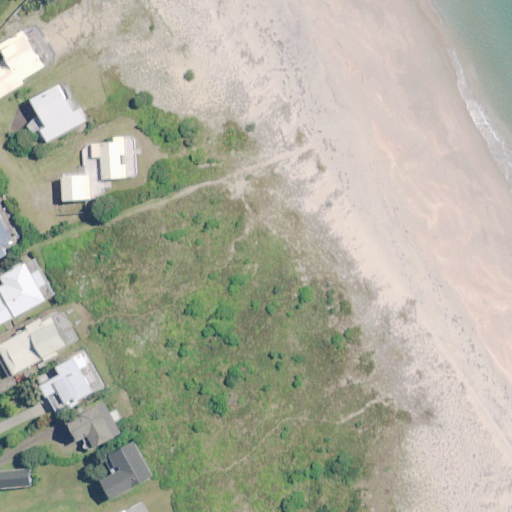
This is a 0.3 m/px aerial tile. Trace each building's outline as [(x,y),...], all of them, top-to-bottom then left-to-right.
[(47,68),(24,32),(1,47),(8,59),(0,63),(0,97),(1,100),(25,85),(24,82),(47,68)] [(67,95),(62,86),(34,101),(42,115),(34,119),(47,144),(89,122),(73,92),(67,95)] [(64,178),(65,202),(106,200),(105,180),(139,178),(138,161),(142,161),(142,151),(138,151),(137,137),(115,138),(115,143),(85,145),(87,177),(64,178)] [(3,244),(19,237),(7,213),(0,215),(0,260),(9,256),(3,244)] [(0,328),(50,301),(29,264),(0,279),(0,283),(5,293),(0,295),(0,328)] [(71,350),(55,318),(43,324),(42,321),(25,330),(27,333),(2,346),(17,376),(47,360),(48,362),(71,350)] [(106,389),(87,353),(39,379),(49,398),(52,397),(61,413),(106,389)] [(124,434),(108,405),(72,424),(80,439),(89,434),(97,449),(124,434)] [(156,477),(137,443),(113,456),(122,472),(104,482),(114,501),(156,477)] [(33,488),(32,472),(2,473),(3,490),(33,488)]
